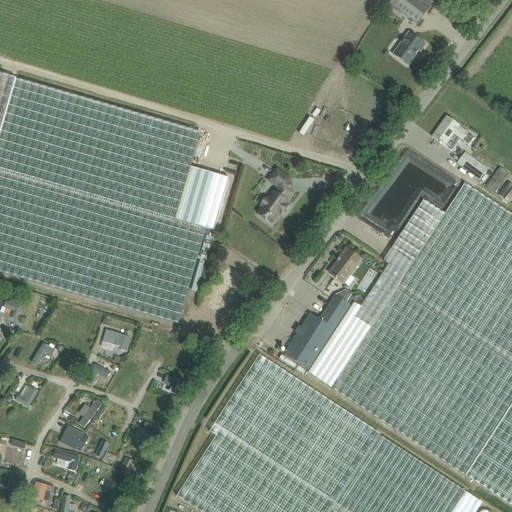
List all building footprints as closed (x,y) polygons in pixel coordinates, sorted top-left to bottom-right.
[(432,4),(426,0),(391,0),(387,6),(408,21),(416,27),(432,4)] [(425,45),(417,39),(409,33),(393,55),(408,66),(419,51),(420,52),(425,45)] [(214,231),(222,204),(229,179),(191,168),(201,133),(16,80),(0,133),(0,272),(179,324),(206,229),(214,231)] [(439,143),(441,144),(445,147),(454,135),(462,141),(468,133),(447,117),(439,128),(441,129),(434,138),(432,137),(439,142),(439,143)] [(464,154),(457,165),(478,180),(486,169),(464,154)] [(493,195),(509,175),(508,174),(500,167),(488,183),(485,181),(481,186),(493,195)] [(277,171),(269,181),(270,181),(272,183),(278,187),(278,191),(276,194),(274,193),(268,201),(270,203),(266,209),(263,207),(258,214),(271,225),(279,214),(281,215),(282,214),(283,212),(284,212),(283,212),(288,206),(286,205),(288,203),(286,202),(291,194),(289,180),(277,171)] [(511,215),(464,184),(445,214),(423,200),(383,261),(389,265),(361,308),(353,302),(351,306),(347,303),(335,296),(320,320),(310,315),(284,356),(309,371),(307,373),(314,377),(511,506),(511,215)] [(370,238),(386,247),(390,238),(374,230),(370,238)] [(214,234),(207,232),(199,259),(206,261),(214,234)] [(343,284),(362,260),(346,248),(341,255),(343,256),(340,260),(339,259),(337,261),(338,261),(329,273),(343,284)] [(199,293),(207,271),(203,269),(195,292),(199,293)] [(346,290),(335,296),(347,303),(352,295),(346,290)] [(6,315),(24,320),(27,308),(8,304),(6,315)] [(75,330),(77,323),(58,318),(56,324),(75,330)] [(110,332),(106,346),(131,353),(134,339),(110,332)] [(14,360),(25,343),(20,339),(8,356),(14,360)] [(142,343),(138,358),(159,363),(163,348),(142,343)] [(52,362),(57,351),(46,346),(36,365),(43,368),(47,360),(52,362)] [(26,358),(29,352),(24,349),(20,355),(26,358)] [(75,370),(83,372),(87,362),(80,359),(82,353),(71,349),(62,375),(72,378),(75,370)] [(200,369),(202,361),(175,353),(173,361),(200,369)] [(259,356),(210,432),(216,436),(177,497),(199,511),(476,511),(482,503),(380,437),(381,435),(259,356)] [(97,367),(90,386),(96,388),(100,376),(111,381),(114,373),(97,367)] [(167,387),(187,396),(191,386),(171,377),(167,387)] [(0,378),(0,396),(9,383),(1,378),(0,378)] [(27,387),(20,406),(34,411),(41,393),(27,387)] [(167,410),(169,404),(151,397),(149,403),(167,410)] [(88,407),(82,416),(86,419),(82,426),(90,431),(106,405),(100,402),(94,411),(88,407)] [(0,429),(8,432),(11,422),(0,418),(0,429)] [(155,435),(152,443),(162,447),(168,432),(149,424),(146,432),(155,435)] [(80,453),(88,436),(71,429),(63,446),(80,453)] [(14,448),(28,451),(29,445),(15,442),(14,448)] [(98,458),(104,461),(109,454),(102,450),(98,458)] [(80,474),(83,459),(58,453),(55,468),(80,474)] [(106,462),(115,467),(119,458),(110,454),(106,462)] [(0,488),(13,489),(14,472),(4,472),(5,458),(0,457),(0,488)] [(102,474),(114,477),(115,471),(103,468),(102,474)] [(73,477),(70,484),(75,486),(78,479),(73,477)] [(116,488),(129,489),(130,478),(117,477),(116,488)] [(48,501),(51,487),(39,485),(36,498),(48,501)] [(77,511),(78,506),(74,506),(74,498),(65,498),(64,511),(77,511)]
